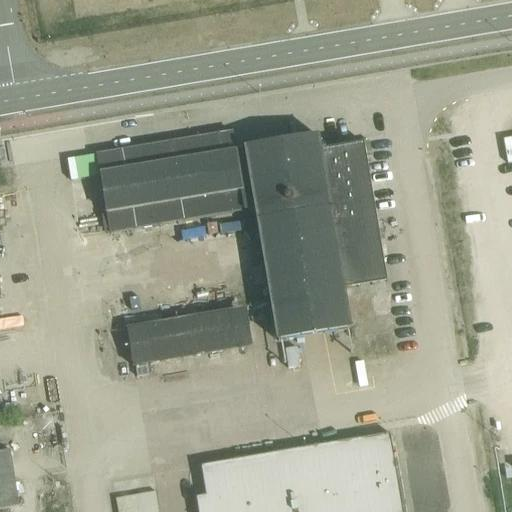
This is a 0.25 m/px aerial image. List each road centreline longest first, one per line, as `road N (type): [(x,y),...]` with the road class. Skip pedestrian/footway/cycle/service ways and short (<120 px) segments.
road 1 (unclassified): [(0,105),(511,18)]
road 2 (unknown): [(56,277),(232,250)]
road 3 (unknown): [(511,237),(486,85)]
